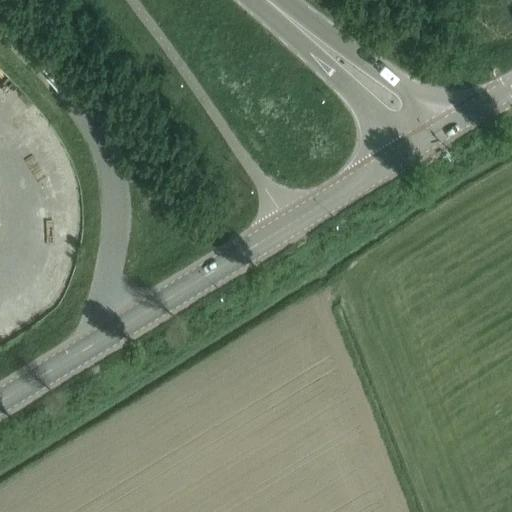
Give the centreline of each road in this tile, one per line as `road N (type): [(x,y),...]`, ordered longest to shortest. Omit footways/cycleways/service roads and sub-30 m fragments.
road 1 (tertiary): [(0,399),(402,152)]
road 2 (tertiary): [(449,123),(271,1)]
road 3 (tertiary): [(271,1),(402,152)]
